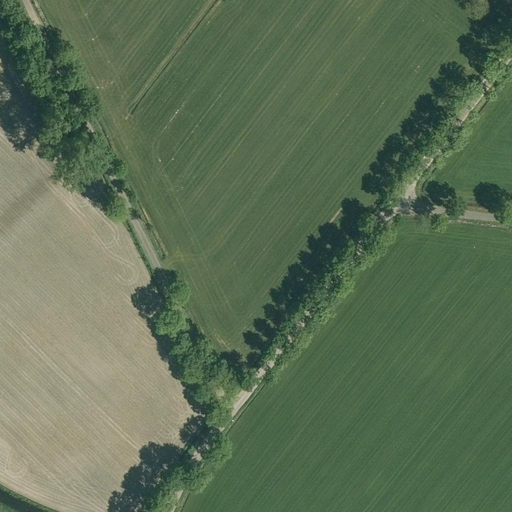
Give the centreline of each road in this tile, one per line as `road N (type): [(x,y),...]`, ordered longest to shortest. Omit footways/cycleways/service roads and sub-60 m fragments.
road 1 (unclassified): [(229,413),(31,0)]
road 2 (unclassified): [(229,413),(401,191)]
road 3 (unclassified): [(401,191),(511,47)]
